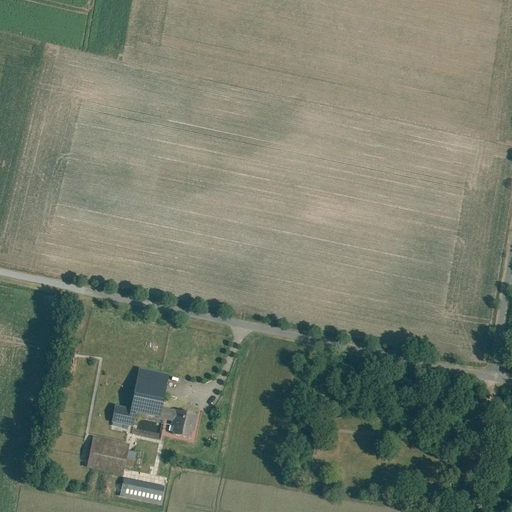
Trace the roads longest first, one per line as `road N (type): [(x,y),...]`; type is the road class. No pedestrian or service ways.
road 1 (unclassified): [(0,272),(490,375)]
road 2 (track): [(469,511),(490,375)]
road 3 (unclassified): [(511,240),(490,375)]
